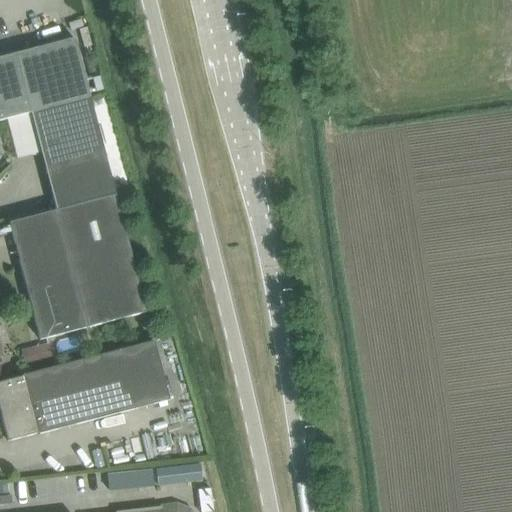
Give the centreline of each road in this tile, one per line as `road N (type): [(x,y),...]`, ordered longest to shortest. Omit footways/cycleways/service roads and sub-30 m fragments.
road 1 (primary): [(147,0),(275,511)]
road 2 (primary): [(301,511),(292,402),(211,0)]
